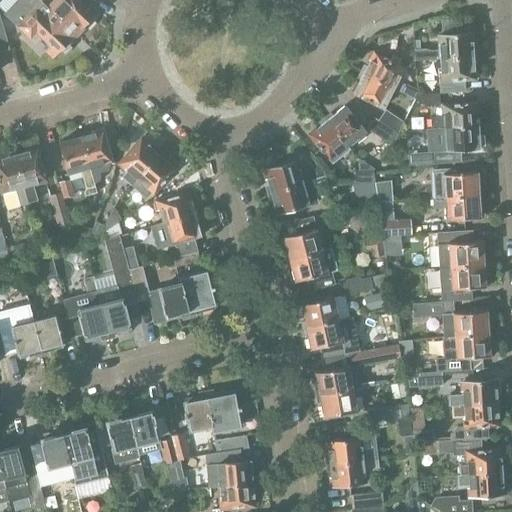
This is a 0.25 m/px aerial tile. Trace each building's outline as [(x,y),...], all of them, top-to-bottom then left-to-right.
[(45,51),(50,56),(52,57),(59,50),(61,52),(68,45),(66,42),(74,34),(40,2),(37,0),(22,0),(32,9),(16,26),(28,37),(34,31),(50,46),(45,51)] [(75,0),(40,0),(40,2),(74,34),(83,25),(85,27),(92,20),(89,18),(96,11),(90,5),(85,9),(75,0)] [(414,60),(439,58),(476,56),(476,53),(472,53),(471,44),(473,44),(472,34),(470,34),(470,33),(469,33),(468,27),(455,28),(455,34),(437,36),(438,50),(429,51),(424,49),(413,50),(414,60)] [(402,68),(380,56),(373,53),(364,70),(361,68),(359,71),(392,88),(402,68)] [(462,80),(467,79),(473,79),(473,78),(476,78),(475,68),(473,68),(472,60),(476,59),(476,56),(439,58),(442,93),(463,92),(462,80)] [(392,88),(359,71),(358,74),(362,75),(352,93),(381,108),(392,88)] [(403,84),(399,92),(414,100),(417,95),(416,91),(403,84)] [(438,93),(418,95),(411,107),(439,105),(438,93)] [(430,129),(481,126),(480,122),(476,122),(475,103),(443,105),(443,116),(429,117),(430,129)] [(343,107),(334,114),(328,119),(326,116),(323,118),(346,146),(354,140),(356,143),(364,136),(362,134),(364,132),(343,107)] [(377,121),(396,134),(402,122),(384,110),(377,121)] [(328,160),(346,146),(323,118),(321,119),(323,123),(308,135),(328,160)] [(396,134),(377,121),(374,119),(366,129),(392,146),(396,134)] [(481,126),(430,129),(425,129),(426,140),(445,139),(445,150),(478,148),(477,129),(481,128),(481,126)] [(102,131),(79,137),(92,183),(98,181),(100,177),(99,173),(107,171),(110,162),(102,131)] [(92,183),(79,137),(58,143),(67,174),(80,171),(85,188),(83,192),(84,196),(95,193),(92,183)] [(123,179),(130,186),(157,154),(140,139),(118,163),(128,172),(123,179)] [(35,149),(14,156),(28,203),(36,201),(32,185),(45,181),(35,149)] [(308,152),(299,160),(315,178),(324,171),(308,152)] [(380,159),(371,153),(365,162),(374,168),(380,159)] [(146,199),(152,193),(153,193),(174,169),(157,154),(130,186),(146,199)] [(28,203),(14,156),(0,159),(0,189),(1,193),(6,210),(18,206),(28,203)] [(266,195),(270,193),(301,184),(294,162),(292,162),(292,160),(282,163),(283,165),(263,171),(264,172),(261,173),(264,183),(267,183),(269,190),(265,191),(266,195)] [(477,192),(477,185),(476,173),(451,174),(451,170),(431,172),(433,199),(481,196),(481,192),(477,192)] [(352,172),(352,184),(373,185),(372,172),(352,172)] [(58,182),(63,198),(74,195),(69,179),(58,182)] [(273,204),(270,204),(274,216),(317,203),(311,181),(301,184),(270,193),(273,204)] [(389,181),(374,183),(377,203),(390,202),(389,181)] [(373,185),(352,184),(357,205),(376,200),(373,185)] [(69,223),(60,193),(49,196),(57,227),(69,223)] [(159,215),(161,223),(161,224),(193,215),(187,193),(155,202),(147,206),(150,217),(159,215)] [(446,220),(479,218),(477,199),(481,198),(481,196),(433,199),(433,208),(445,208),(446,220)] [(382,237),(403,235),(410,235),(409,221),(391,222),(390,203),(377,204),(382,237)] [(171,260),(172,259),(196,253),(192,239),(199,237),(193,215),(161,224),(161,223),(148,226),(154,249),(167,246),(171,260)] [(283,258),(284,261),(319,252),(314,230),(311,217),(290,223),(293,235),(282,238),(287,257),(283,258)] [(74,245),(79,243),(82,227),(83,227),(83,225),(73,223),(68,225),(74,245)] [(105,241),(117,237),(120,237),(116,223),(102,233),(105,241)] [(82,227),(79,243),(85,244),(92,228),(83,227),(82,227)] [(329,239),(331,248),(337,246),(344,244),(342,236),(329,239)] [(132,290),(127,270),(124,260),(122,253),(117,237),(105,241),(104,241),(117,294),(132,290)] [(449,266),(482,264),(480,241),(448,244),(449,266)] [(6,247),(9,261),(25,257),(22,243),(6,247)] [(329,249),(319,252),(284,261),(285,264),(289,263),(294,282),(307,278),(310,291),(333,285),(330,273),(335,271),(329,249)] [(55,275),(50,254),(50,252),(19,259),(21,271),(41,267),(43,278),(55,275)] [(196,253),(172,259),(175,269),(199,262),(196,253)] [(483,287),(482,264),(449,266),(451,289),(483,287)] [(132,290),(134,301),(148,298),(149,297),(150,297),(152,304),(151,304),(155,323),(185,316),(187,316),(179,284),(148,292),(141,267),(127,270),(132,290)] [(179,284),(187,316),(190,315),(213,309),(217,303),(209,273),(202,275),(202,273),(178,279),(179,284)] [(86,341),(104,336),(107,335),(99,305),(92,277),(82,279),(86,294),(62,300),(67,318),(72,337),(84,334),(86,341)] [(369,277),(338,284),(341,296),(372,290),(369,277)] [(40,353),(32,321),(29,310),(8,315),(1,289),(0,289),(0,331),(12,329),(12,332),(10,332),(15,352),(18,352),(19,358),(37,354),(40,353)] [(382,293),(362,297),(365,312),(385,307),(382,293)] [(99,305),(107,335),(128,330),(126,323),(128,323),(127,320),(123,304),(121,304),(120,299),(99,305)] [(301,328),(337,321),(332,299),(300,306),(303,320),(304,324),(300,325),(301,328)] [(444,301),(412,304),(412,317),(444,315),(444,301)] [(445,336),(487,333),(485,311),(452,313),(453,327),(444,328),(445,336)] [(32,321),(40,353),(43,352),(61,347),(59,341),(72,337),(67,318),(55,321),(53,316),(32,321)] [(322,346),(325,358),(358,352),(350,318),(337,321),(301,328),(302,331),(306,330),(307,336),(301,337),(304,349),(310,348),(310,349),(322,346)] [(436,358),(437,371),(441,371),(482,369),(481,357),(488,356),(488,355),(493,355),(493,345),(487,345),(487,333),(445,336),(443,336),(444,358),(436,358)] [(317,385),(318,393),(314,393),(315,396),(350,389),(346,367),(399,356),(396,344),(394,344),(363,351),(358,352),(325,358),(327,371),(314,373),(315,374),(310,375),(311,385),(317,385)] [(437,371),(407,373),(408,387),(442,385),(441,371),(437,371)] [(447,406),(450,406),(499,402),(499,399),(495,399),(493,380),(461,383),(461,392),(446,393),(447,406)] [(404,395),(402,383),(391,385),(393,396),(404,395)] [(350,389),(315,396),(315,399),(319,398),(323,418),(355,412),(352,397),(357,396),(355,388),(350,389)] [(205,395),(211,427),(212,432),(235,428),(235,425),(242,424),(237,395),(237,394),(231,390),(230,390),(205,395)] [(211,427),(205,395),(184,398),(185,405),(183,405),(187,425),(189,425),(190,430),(211,427)] [(477,438),(477,439),(486,438),(485,426),(496,425),(495,406),(499,405),(499,402),(450,406),(451,418),(463,417),(464,427),(456,428),(451,435),(451,440),(477,438)] [(398,406),(366,411),(368,423),(400,417),(398,406)] [(148,408),(127,413),(134,444),(156,439),(155,434),(157,433),(152,414),(150,414),(148,408)] [(127,413),(123,414),(105,418),(107,425),(105,426),(110,445),(112,445),(113,450),(134,444),(127,413)] [(399,436),(401,435),(410,434),(408,418),(396,420),(399,436)] [(81,424),(60,430),(68,462),(74,485),(107,476),(95,430),(85,433),(85,431),(83,431),(81,424)] [(356,433),(356,426),(343,428),(344,435),(356,433)] [(68,462),(60,430),(39,435),(41,442),(39,443),(44,463),(46,462),(47,467),(58,464),(64,488),(74,485),(68,462)] [(412,431),(413,443),(431,442),(430,430),(412,431)] [(170,436),(171,439),(176,461),(178,460),(183,459),(188,457),(182,433),(170,436)] [(246,448),(244,435),(214,440),(216,453),(246,448)] [(325,462),(325,465),(376,459),(375,448),(360,450),(358,438),(326,442),(329,462),(325,462)] [(413,443),(413,455),(451,453),(451,455),(464,454),(465,465),(458,466),(458,475),(504,472),(504,469),(499,469),(498,449),(478,451),(477,439),(477,438),(451,440),(431,442),(413,443)] [(165,463),(176,461),(171,439),(159,442),(164,464),(165,463)] [(24,476),(22,468),(24,467),(19,448),(17,448),(15,441),(0,444),(0,469),(5,488),(8,500),(29,494),(33,508),(44,505),(36,473),(24,476)] [(218,487),(251,484),(249,461),(217,464),(215,453),(196,456),(189,458),(188,457),(183,459),(186,470),(197,468),(207,467),(208,481),(218,480),(218,487)] [(376,459),(325,465),(325,468),(329,468),(332,487),(364,483),(363,473),(378,471),(376,459)] [(181,477),(178,460),(176,461),(165,463),(171,491),(184,490),(181,477)] [(129,466),(134,488),(145,486),(139,463),(129,466)] [(499,497),(499,494),(501,494),(500,475),(504,475),(504,472),(458,475),(456,475),(456,476),(455,476),(456,489),(468,488),(469,496),(488,495),(489,498),(499,497)] [(406,511),(418,511),(418,499),(416,479),(406,488),(407,500),(406,500),(406,511)] [(218,487),(219,495),(220,509),(253,506),(251,484),(218,487)] [(351,510),(383,508),(381,493),(350,495),(351,510)] [(439,511),(470,511),(470,502),(457,502),(457,497),(434,499),(429,506),(431,507),(439,511)]
